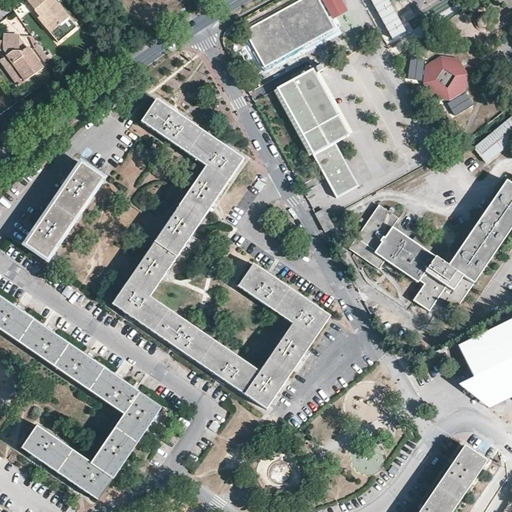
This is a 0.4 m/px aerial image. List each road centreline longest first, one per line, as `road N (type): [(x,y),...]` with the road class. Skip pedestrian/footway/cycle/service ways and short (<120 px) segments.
road 1 (residential): [(171,466),(204,416),(203,402),(0,262)]
road 2 (residential): [(296,402),(367,334),(279,174)]
road 3 (tertiary): [(202,22),(0,166)]
road 4 (residential): [(374,511),(448,426),(468,420),(511,446)]
road 5 (unknown): [(379,297),(454,333),(511,266)]
road 6 (residential): [(279,174),(202,22)]
road 7 (residential): [(103,139),(69,148),(0,229)]
road 8 (residential): [(195,287),(279,174)]
road 9 (unknown): [(350,294),(289,261),(246,220)]
road 10 (unknown): [(379,297),(339,239),(344,223),(377,200)]
